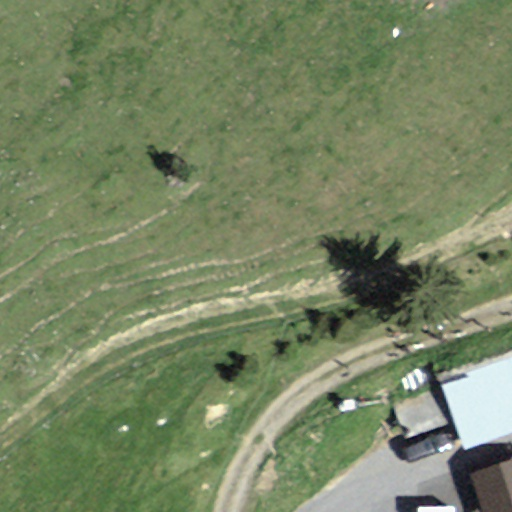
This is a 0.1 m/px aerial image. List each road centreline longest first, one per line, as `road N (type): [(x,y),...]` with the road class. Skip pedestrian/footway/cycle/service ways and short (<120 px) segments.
road 1 (track): [(0,442),(62,391),(141,346),(219,320),(303,306),(442,255),(511,218)]
road 2 (track): [(511,312),(326,381),(262,427),(222,511)]
